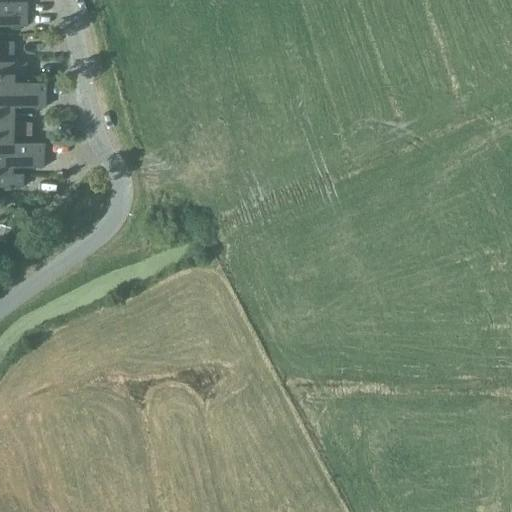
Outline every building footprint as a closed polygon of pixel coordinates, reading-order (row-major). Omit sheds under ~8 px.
[(0,14),(27,15),(27,3),(0,2),(0,14)] [(0,14),(0,26),(27,27),(27,15),(0,14)] [(0,54),(13,55),(14,42),(0,42),(0,54)] [(0,74),(14,75),(25,76),(26,63),(0,62),(0,74)] [(0,94),(45,96),(46,84),(14,83),(14,75),(0,74),(0,94)] [(0,94),(0,114),(13,115),(13,107),(45,108),(45,96),(0,94)] [(0,135),(13,135),(31,136),(32,123),(13,123),(13,115),(0,114),(0,135)] [(0,135),(0,154),(44,156),(44,144),(12,143),(13,135),(0,135)] [(0,174),(12,174),(12,167),(43,168),(44,156),(0,154),(0,174)] [(0,188),(23,188),(22,175),(12,174),(0,174),(0,188)] [(0,225),(0,240),(7,243),(11,229),(6,227),(0,225)]
